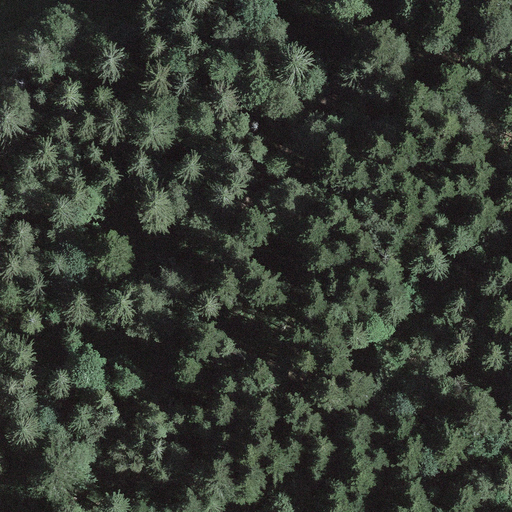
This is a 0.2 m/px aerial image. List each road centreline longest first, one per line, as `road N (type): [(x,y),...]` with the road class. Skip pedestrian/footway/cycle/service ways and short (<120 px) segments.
road 1 (track): [(61,511),(121,456),(193,280),(346,73),(411,0)]
road 2 (track): [(260,511),(448,298),(511,240)]
